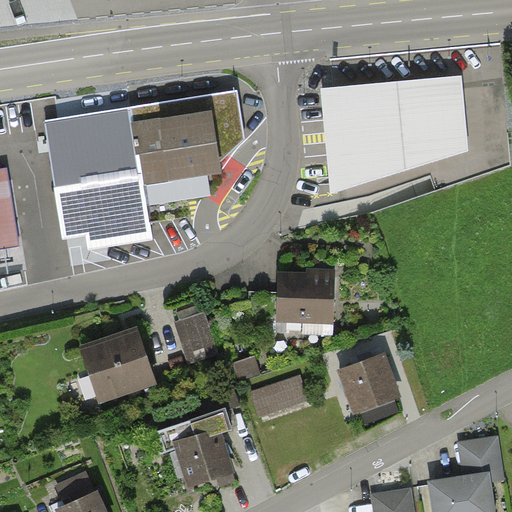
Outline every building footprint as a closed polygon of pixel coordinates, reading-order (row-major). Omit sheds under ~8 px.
[(331,194),(470,147),(464,72),(322,84),(331,194)] [(133,123),(68,133),(84,233),(146,222),(139,177),(217,164),(244,139),(236,90),(130,106),(133,123)] [(0,167),(0,274),(25,271),(8,166),(0,167)] [(278,274),(278,328),(335,327),(335,274),(278,274)] [(205,309),(173,320),(189,363),(219,354),(205,309)] [(136,323),(79,343),(99,402),(156,380),(136,323)] [(390,362),(340,378),(355,424),(405,408),(390,362)] [(253,397),(263,426),(313,409),(303,380),(253,397)] [(226,412),(121,449),(129,473),(148,466),(157,491),(184,481),(189,493),(238,476),(224,439),(234,435),(226,412)] [(464,486),(431,490),(433,511),(494,511),(493,492),(505,490),(500,443),(460,448),(464,486)] [(106,511),(91,480),(51,498),(56,511),(106,511)] [(374,511),(414,511),(413,495),(373,499),(374,511)]
